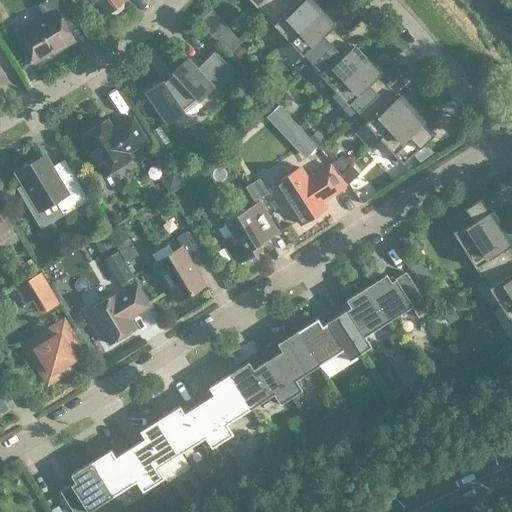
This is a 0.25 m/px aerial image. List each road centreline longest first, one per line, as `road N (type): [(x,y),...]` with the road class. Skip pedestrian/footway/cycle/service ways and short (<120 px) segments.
road 1 (residential): [(0,455),(498,145)]
road 2 (residential): [(187,0),(82,81),(0,128)]
road 3 (residential): [(381,0),(511,152)]
